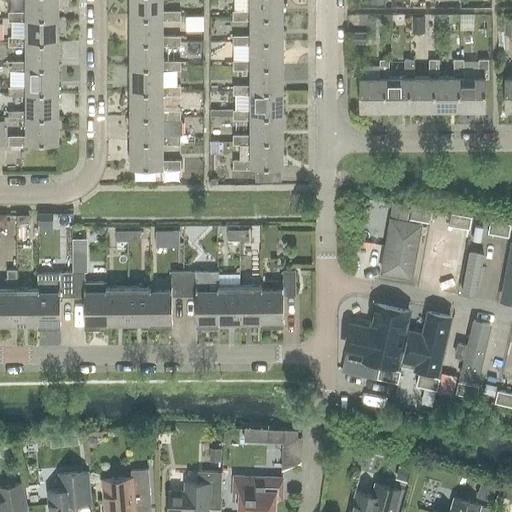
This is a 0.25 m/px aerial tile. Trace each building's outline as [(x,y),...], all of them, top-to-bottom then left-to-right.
[(59,17),(58,0),(26,0),(27,11),(9,11),(9,20),(27,20),(27,17),(59,17)] [(163,11),(163,0),(130,0),(131,17),(163,17),(163,20),(181,20),(181,11),(163,11)] [(283,16),(283,0),(251,0),(251,10),(233,10),(233,20),(251,20),(251,16),(283,16)] [(283,41),(283,16),(251,16),(251,20),(251,35),(233,35),(233,45),(251,45),(251,41),(283,41)] [(425,16),(413,16),(413,33),(425,32),(425,16)] [(59,41),(59,17),(27,17),(27,20),(27,36),(9,36),(9,45),(27,45),(27,42),(59,41)] [(163,36),(163,20),(163,17),(131,17),(131,41),(163,41),(163,45),(181,45),(181,36),(163,36)] [(186,30),(204,30),(204,19),(204,17),(186,17),(186,30)] [(354,32),(354,43),(366,43),(366,31),(354,32)] [(59,66),(59,41),(27,42),(27,45),(27,61),(9,61),(9,70),(27,70),(27,66),(59,66)] [(163,60),(163,45),(163,41),(131,41),(131,66),(163,66),(163,70),(181,70),(181,60),(163,60)] [(283,66),(283,41),(251,41),(251,45),(251,60),(233,60),(234,69),(251,69),(251,66),(283,66)] [(386,77),(390,77),(390,59),(383,59),(380,59),(380,77),(360,77),(361,109),(386,109),(386,77)] [(411,77),(414,77),(414,59),(405,59),(405,77),(390,77),(386,77),(386,109),(411,109),(411,77)] [(435,77),(439,77),(439,59),(430,59),(430,77),(414,77),(411,77),(411,109),(436,109),(435,77)] [(460,77),(464,76),(464,59),(455,59),(455,77),(439,77),(435,77),(436,109),(460,109),(460,77)] [(486,77),(489,77),(489,59),(479,59),(480,76),(464,76),(460,77),(460,109),(486,109),(486,77)] [(59,91),(59,66),(27,66),(27,70),(27,86),(9,86),(9,95),(27,95),(27,91),(59,91)] [(163,85),(163,70),(163,66),(131,66),(131,91),(163,91),(163,95),(181,95),(181,85),(163,85)] [(283,90),(283,66),(251,66),(251,69),(251,85),(234,85),(234,94),(251,94),(251,90),(283,90)] [(283,115),(283,90),(251,90),(251,94),(251,110),(234,110),(234,115),(234,119),(251,119),(251,115),(283,115)] [(59,116),(59,91),(27,91),(27,95),(27,110),(9,110),(9,120),(27,120),(27,116),(59,116)] [(163,110),(163,95),(163,91),(131,91),(131,116),(163,116),(163,119),(181,119),(181,110),(163,110)] [(189,108),(189,116),(199,116),(199,108),(189,108)] [(283,140),(283,115),(251,115),(251,119),(251,134),(234,134),(234,144),(251,144),(251,140),(283,140)] [(59,142),(59,116),(27,116),(27,120),(27,135),(9,135),(9,145),(28,145),(28,142),(59,142)] [(163,135),(163,119),(163,116),(131,116),(131,141),(163,141),(163,144),(181,144),(181,135),(163,135)] [(284,165),(283,140),(251,140),(251,144),(251,159),(234,159),(234,169),(252,169),(252,166),(284,165)] [(163,160),(163,144),(163,141),(131,141),(131,166),(162,166),(162,169),(181,169),(181,160),(163,160)] [(410,218),(431,222),(433,209),(412,206),(410,218)] [(449,225),(470,229),(472,216),(452,212),(449,225)] [(53,226),(53,213),(39,214),(39,226),(53,226)] [(18,224),(30,224),(29,214),(17,214),(18,224)] [(488,233),(509,236),(511,224),(491,220),(488,233)] [(424,228),(393,222),(382,278),(413,284),(424,228)] [(183,242),(182,227),(165,228),(165,242),(183,242)] [(240,240),(240,229),(228,229),(228,240),(240,240)] [(252,239),(252,229),(240,229),(240,240),(252,239)] [(465,234),(437,229),(426,286),(454,292),(465,234)] [(128,240),(128,230),(117,230),(117,240),(128,240)] [(141,240),(141,230),(128,230),(128,240),(141,240)] [(72,254),(88,254),(87,237),(72,237),(72,254)] [(505,252),(480,247),(470,299),(494,304),(505,252)] [(0,322),(17,322),(17,287),(17,269),(7,270),(7,287),(0,287),(0,322)] [(218,290),(218,286),(218,270),(184,271),(184,296),(196,296),(197,325),(219,325),(219,321),(219,290),(218,290)] [(284,295),(296,295),(296,270),(283,270),(283,285),(283,289),(262,289),(262,321),(261,321),(261,325),(284,324),(284,295)] [(106,291),(106,287),(106,281),(85,281),(85,271),(74,271),(73,272),(72,297),(85,297),(85,326),(108,326),(108,322),(107,322),(107,291),(106,291)] [(172,296),(184,296),(184,271),(172,271),(172,286),(171,286),(171,290),(151,290),(150,290),(150,321),(150,325),(173,325),(172,296)] [(61,297),(72,297),(73,272),(60,272),(60,273),(39,273),(39,287),(39,291),(39,322),(38,322),(38,326),(61,326),(61,297)] [(262,289),(262,285),(240,286),(240,321),(261,321),(262,321),(262,289)] [(129,322),(128,286),(106,287),(106,291),(107,291),(107,322),(108,322),(129,322)] [(150,290),(151,290),(151,286),(128,286),(129,322),(150,321),(150,290)] [(240,321),(240,286),(218,286),(218,290),(219,290),(219,321),(240,321)] [(39,291),(39,287),(17,287),(17,322),(38,322),(39,322),(39,291)] [(451,321),(429,317),(418,372),(440,376),(451,321)] [(406,322),(388,318),(378,364),(396,367),(406,322)] [(494,325),(475,321),(463,380),(482,383),(494,325)] [(511,341),(502,389),(511,390),(511,341)] [(401,370),(383,366),(380,366),(377,378),(398,383),(401,370)] [(416,385),(437,390),(440,378),(419,373),(416,385)] [(441,373),(440,378),(437,390),(453,393),(456,376),(441,373)] [(456,393),(477,398),(480,386),(459,381),(456,393)] [(486,383),(484,393),(496,396),(498,390),(499,386),(486,383)] [(495,402),(511,406),(511,392),(498,390),(496,396),(495,402)] [(269,427),(245,426),(245,440),(268,441),(269,427)] [(299,428),(284,428),(284,441),(298,437),(299,428)] [(211,448),(211,460),(222,460),(222,448),(211,448)] [(401,466),(397,479),(409,482),(412,469),(401,466)] [(149,469),(131,470),(132,477),(103,479),(105,511),(136,511),(152,510),(149,469)] [(222,471),(198,470),(198,482),(186,482),(186,491),(170,490),(168,511),(208,511),(209,500),(221,500),(222,471)] [(457,478),(459,471),(452,470),(450,476),(457,478)] [(91,501),(88,471),(60,473),(62,489),(49,490),(50,511),(77,511),(76,502),(91,501)] [(282,498),(283,477),(234,475),(233,499),(240,500),(239,511),(275,511),(276,498),(282,498)] [(485,478),(478,496),(491,502),(499,483),(485,478)] [(511,482),(504,479),(498,493),(511,498),(511,482)] [(14,511),(28,508),(23,483),(0,486),(0,511),(14,511)] [(394,511),(401,490),(383,485),(376,483),(373,494),(356,490),(350,511),(377,511),(378,511),(379,511),(394,511)] [(473,511),(476,502),(455,496),(450,511),(437,511),(433,511),(432,511),(473,511)]
